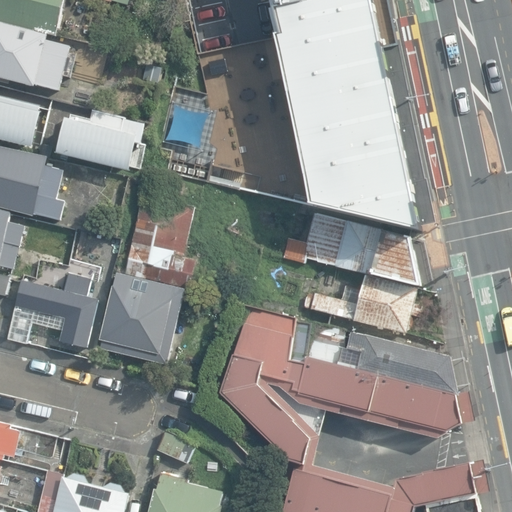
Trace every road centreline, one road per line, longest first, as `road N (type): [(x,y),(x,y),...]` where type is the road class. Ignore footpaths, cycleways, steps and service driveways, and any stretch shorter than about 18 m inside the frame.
road 1 (secondary): [(458,0),(511,245)]
road 2 (residential): [(0,374),(142,407)]
